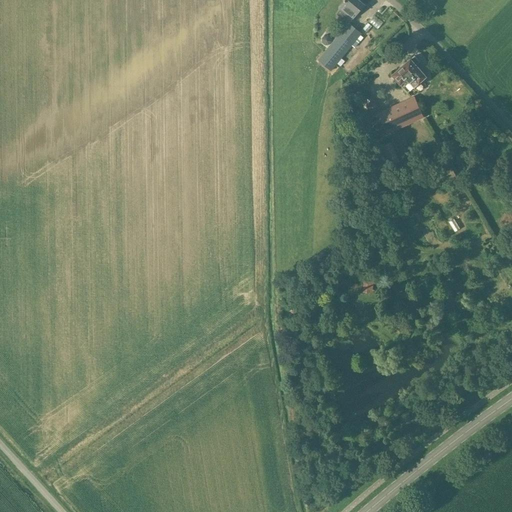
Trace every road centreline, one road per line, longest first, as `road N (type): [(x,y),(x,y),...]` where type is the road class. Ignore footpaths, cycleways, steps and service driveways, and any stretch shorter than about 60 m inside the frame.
road 1 (secondary): [(367,511),(511,398)]
road 2 (unclassified): [(511,124),(389,0)]
